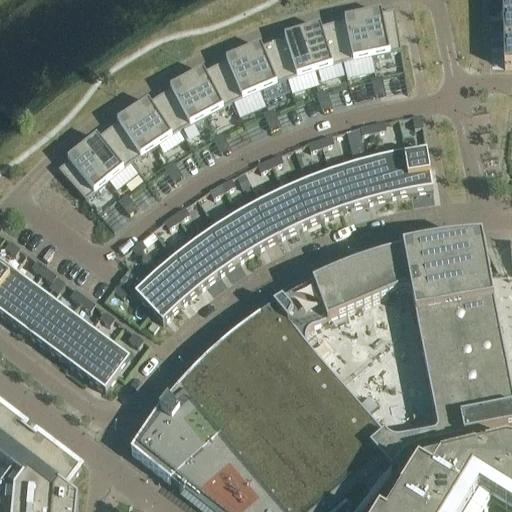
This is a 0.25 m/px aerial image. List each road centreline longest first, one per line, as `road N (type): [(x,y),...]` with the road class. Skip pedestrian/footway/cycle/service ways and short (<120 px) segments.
road 1 (residential): [(0,345),(95,418),(115,424),(202,332),(309,265),(410,232),(511,222)]
road 2 (residential): [(511,86),(279,145),(217,176),(97,263),(12,201),(0,213)]
